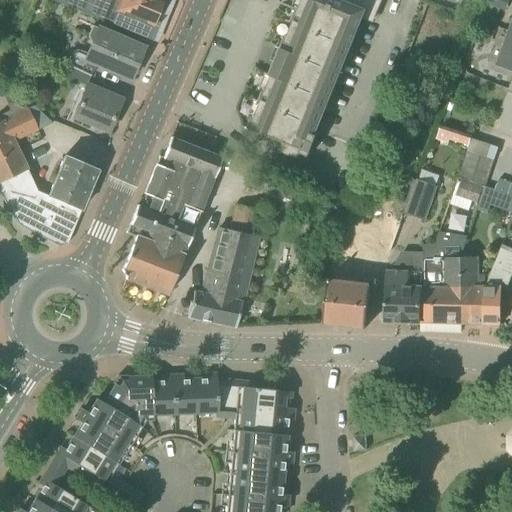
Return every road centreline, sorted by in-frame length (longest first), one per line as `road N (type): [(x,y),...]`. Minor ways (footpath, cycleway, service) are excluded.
road 1 (secondary): [(81,278),(203,0)]
road 2 (secondary): [(326,349),(217,348),(99,330)]
road 3 (secondary): [(511,364),(326,349)]
road 4 (residential): [(332,511),(326,349)]
